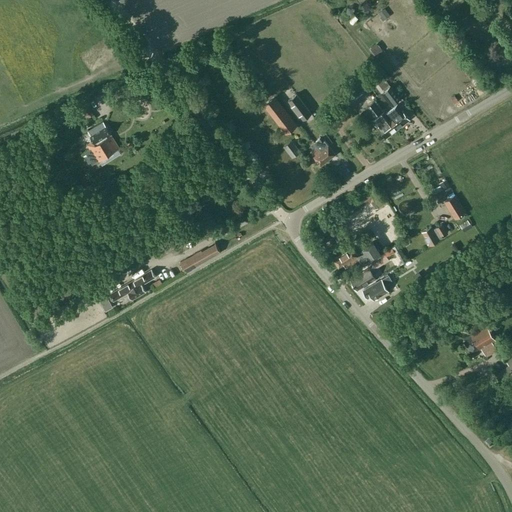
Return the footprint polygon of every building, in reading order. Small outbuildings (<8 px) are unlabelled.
[(383,76),(377,70),(372,75),(377,81),(377,82),(383,76)] [(366,92),(359,83),(342,96),(349,105),(366,92)] [(390,86),(381,93),(389,104),(398,97),(392,89),(390,86)] [(88,116),(93,114),(90,108),(85,98),(78,102),(83,112),(85,111),(88,116)] [(302,121),(311,115),(298,99),(290,106),(302,121)] [(395,129),(382,112),(374,101),(367,107),(375,118),(373,119),(379,127),(377,128),(384,137),(395,129)] [(384,111),(382,112),(395,129),(409,118),(397,103),(385,112),(384,111)] [(284,135),(296,126),(279,104),(267,113),(284,135)] [(89,134),(93,140),(87,144),(97,160),(118,146),(110,134),(111,133),(106,124),(105,125),(103,121),(88,130),(90,134),(89,134)] [(76,139),(79,137),(76,131),(65,137),(72,148),(79,144),(76,139)] [(319,139),(313,143),(327,160),(334,154),(324,141),(322,142),(319,139)] [(292,157),(300,151),(291,140),(284,146),(292,157)] [(327,160),(313,143),(312,144),(313,146),(311,148),(312,150),(309,152),(320,165),(327,160)] [(373,186),(349,202),(354,210),(371,200),(375,207),(381,203),(378,196),(379,195),(373,186)] [(465,211),(454,194),(443,201),(454,218),(465,211)] [(320,225),(317,221),(310,226),(314,234),(318,232),(316,227),(320,225)] [(432,229),(431,225),(421,231),(430,245),(439,239),(442,237),(441,234),(446,231),(441,223),(432,229)] [(475,229),(471,223),(464,227),(468,233),(475,229)] [(220,250),(215,241),(214,240),(179,260),(185,270),(220,250)] [(365,250),(357,255),(359,259),(362,264),(380,253),(373,241),(363,247),(365,250)] [(404,254),(397,243),(392,247),(394,251),(395,252),(396,251),(400,256),(404,254)] [(357,255),(352,247),(333,259),(338,267),(343,264),(345,267),(359,259),(357,255)] [(166,251),(155,255),(159,264),(169,261),(166,251)] [(389,260),(384,252),(369,260),(374,268),(389,260)] [(374,276),(375,276),(369,267),(350,278),(355,288),(357,287),(358,288),(375,278),(374,276)] [(155,275),(152,269),(151,268),(109,292),(113,299),(127,291),(132,298),(145,290),(141,283),(155,275)] [(419,271),(413,276),(416,280),(422,276),(419,271)] [(388,274),(381,279),(363,290),(367,297),(371,295),(374,299),(383,293),(388,290),(385,284),(392,280),(388,274)] [(162,282),(159,278),(152,282),(154,287),(162,282)] [(105,309),(111,305),(106,296),(99,300),(105,309)] [(492,342),(496,340),(486,325),(474,332),(471,328),(466,331),(469,335),(463,339),(472,355),(482,349),(484,353),(486,356),(497,350),(492,342)] [(511,356),(506,361),(508,364),(496,372),(504,383),(511,376),(511,356)]
